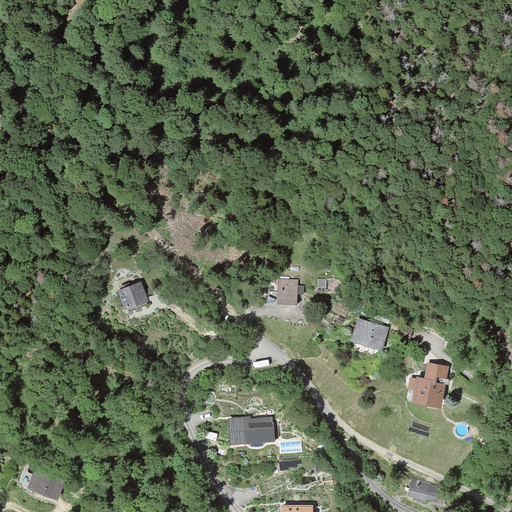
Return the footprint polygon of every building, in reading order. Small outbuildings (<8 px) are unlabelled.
[(301,278),(279,278),(278,304),(300,304),(301,278)] [(148,307),(136,283),(120,291),(131,314),(148,307)] [(392,327),(362,319),(356,342),(386,350),(392,327)] [(453,363),(433,361),(431,377),(415,375),(413,392),(421,393),(420,403),(448,406),(453,363)] [(275,416),(229,419),(231,445),(276,442),(275,416)] [(70,474),(40,465),(33,488),(63,497),(70,474)] [(443,484),(413,479),(409,497),(439,503),(443,484)]
